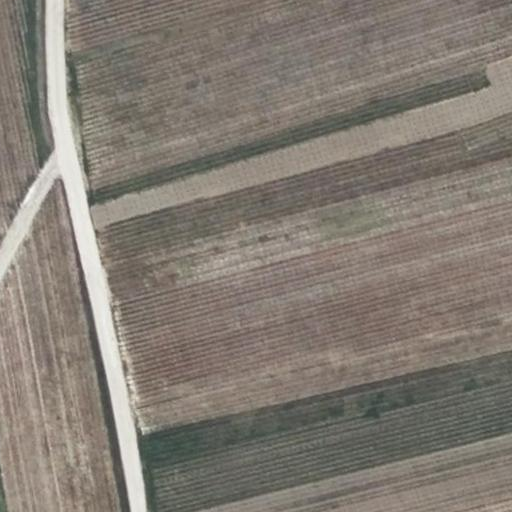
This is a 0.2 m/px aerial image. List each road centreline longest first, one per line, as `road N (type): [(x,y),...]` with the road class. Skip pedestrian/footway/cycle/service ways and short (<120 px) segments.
road 1 (track): [(138,511),(125,387),(68,149),(58,0)]
road 2 (track): [(68,149),(0,272)]
